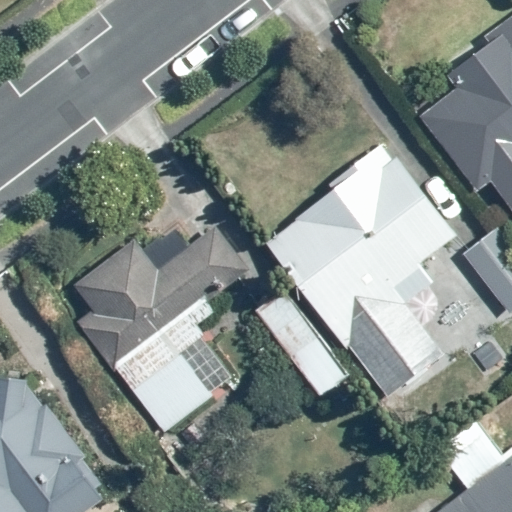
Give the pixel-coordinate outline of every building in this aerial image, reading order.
[(511,24),(444,74),(454,88),(418,114),(477,196),(492,185),(511,211),(511,24)] [(459,236),(397,153),(391,157),(382,144),(331,182),(336,189),(268,241),(384,396),(440,354),(403,305),(432,283),(419,266),(459,236)] [(97,310),(79,323),(164,435),(214,397),(181,353),(205,334),(191,316),(254,268),(218,221),(159,266),(137,238),(76,283),(97,310)] [(464,256),(506,316),(511,311),(511,231),(507,225),(464,256)] [(298,300),(263,327),(321,399),(355,372),(298,300)] [(0,511),(90,511),(111,497),(28,380),(0,376),(0,511)] [(511,511),(511,451),(430,511),(511,511)]
